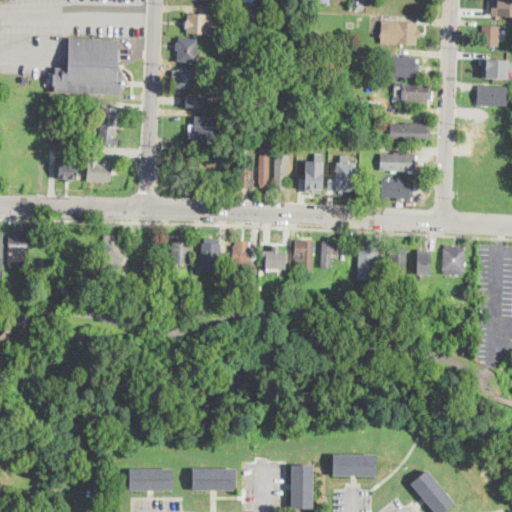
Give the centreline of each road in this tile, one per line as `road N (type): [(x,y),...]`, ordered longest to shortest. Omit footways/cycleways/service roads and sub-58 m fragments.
road 1 (residential): [(148,206),(511,224)]
road 2 (residential): [(452,0),(444,220)]
road 3 (residential): [(156,0),(148,206)]
road 4 (residential): [(148,206),(0,202)]
